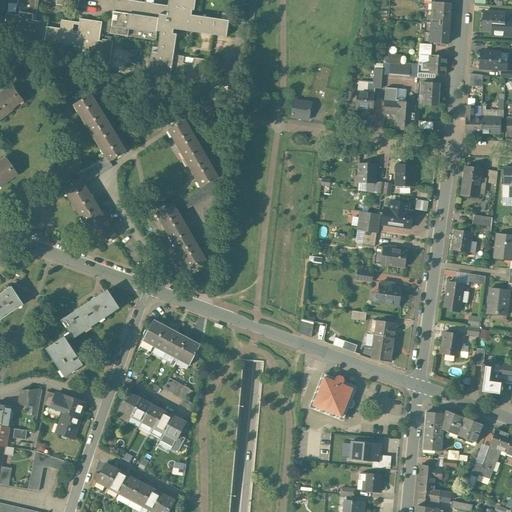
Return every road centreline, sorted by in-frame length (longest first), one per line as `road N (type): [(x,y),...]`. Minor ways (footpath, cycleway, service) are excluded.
road 1 (primary): [(305,0),(287,73),(238,511)]
road 2 (residential): [(149,289),(416,390)]
road 3 (residential): [(452,144),(416,390)]
road 4 (residential): [(0,234),(149,289)]
road 5 (residential): [(462,0),(452,144)]
road 6 (residential): [(106,403),(149,289)]
road 7 (residential): [(416,390),(404,511)]
